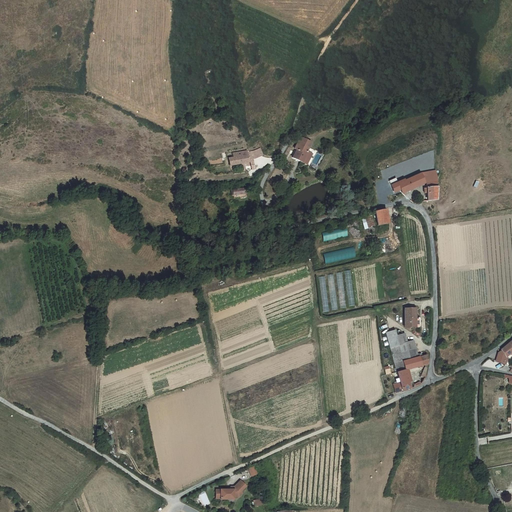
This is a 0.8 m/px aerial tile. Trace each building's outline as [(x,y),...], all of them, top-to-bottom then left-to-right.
[(296,147),(292,155),(306,163),(313,151),(307,147),(310,141),(299,135),(293,145),(296,147)] [(251,149),(245,150),(246,154),(246,157),(252,156),(252,157),(261,153),(259,147),(251,150),(251,149)] [(228,163),(232,162),(246,161),(246,157),(246,154),(232,155),(227,156),(228,163)] [(418,183),(423,182),(432,181),(430,170),(417,173),(413,175),(418,183)] [(397,195),(418,183),(413,175),(392,186),(397,195)] [(425,200),(433,199),(432,181),(423,182),(425,200)] [(232,189),(233,197),(246,195),(246,187),(232,189)] [(387,223),(384,209),(373,211),(376,225),(387,223)] [(366,222),(368,228),(375,226),(373,220),(366,222)] [(324,240),(348,236),(347,228),(323,232),(324,240)] [(334,260),(356,256),(354,248),(333,251),(334,260)] [(403,327),(412,327),(412,317),(413,317),(413,308),(402,309),(403,327)] [(386,333),(388,340),(403,338),(403,335),(396,336),(395,330),(386,333)] [(511,337),(511,339),(500,348),(505,355),(509,352),(508,351),(509,350),(511,350),(511,351),(511,337)] [(388,340),(391,354),(413,349),(411,342),(405,344),(403,338),(388,340)] [(395,370),(396,370),(403,368),(401,359),(414,356),(413,349),(391,354),(395,370)] [(403,368),(407,367),(427,362),(425,354),(414,356),(401,359),(403,368)] [(403,368),(396,370),(399,381),(392,383),(395,391),(410,387),(408,380),(410,379),(407,367),(403,368)] [(249,467),(252,474),(258,471),(256,463),(249,467)] [(215,488),(215,497),(220,497),(220,498),(233,498),(233,496),(238,496),(238,491),(239,490),(239,491),(240,490),(245,485),(240,479),(234,485),(230,485),(230,488),(215,488)]
